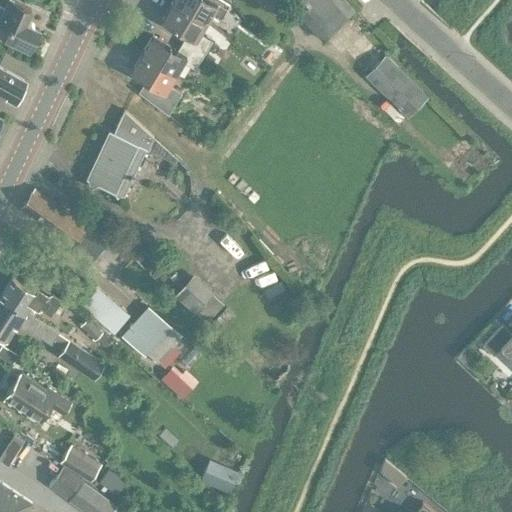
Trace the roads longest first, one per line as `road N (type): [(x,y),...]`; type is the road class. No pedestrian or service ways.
road 1 (tertiary): [(0,195),(96,0)]
road 2 (residential): [(511,107),(388,0)]
